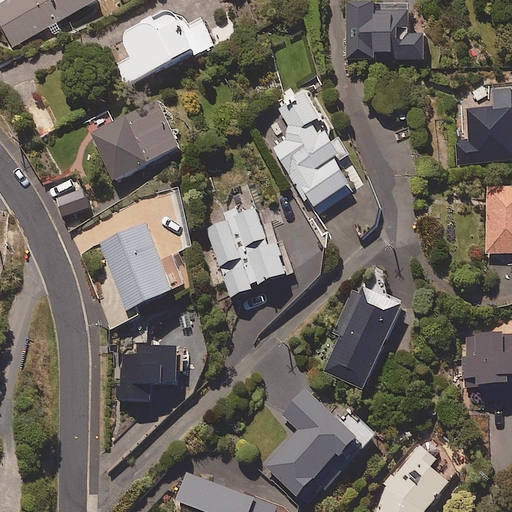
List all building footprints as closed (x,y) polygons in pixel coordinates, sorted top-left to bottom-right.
[(0,0),(0,23),(13,48),(101,1),(101,0),(0,0)] [(376,3),(348,3),(348,60),(381,60),(381,54),(399,54),(399,61),(427,61),(427,36),(412,36),(412,10),(376,10),(376,3)] [(196,51),(176,12),(124,39),(135,59),(119,67),(129,86),(196,51)] [(511,88),(496,90),(497,108),(466,109),(467,130),(457,131),(459,164),(511,160),(511,88)] [(274,148),(305,201),(312,197),(321,212),(355,192),(337,161),(349,154),(342,140),(336,143),(306,90),(279,106),(284,115),(270,123),(282,144),(274,148)] [(184,149),(161,103),(94,135),(116,181),(184,149)] [(511,187),(488,187),(487,254),(511,254),(511,187)] [(91,209),(84,190),(57,200),(64,218),(91,209)] [(295,274),(272,207),(206,229),(212,245),(202,248),(215,285),(227,280),(232,295),(295,274)] [(175,293),(148,225),(101,244),(127,311),(175,293)] [(404,307),(357,285),(334,333),(341,336),(324,372),(365,391),(404,307)] [(511,399),(511,325),(480,326),(481,334),(462,335),(464,388),(485,387),(485,400),(511,399)] [(181,350),(123,348),(122,401),(152,402),(152,385),(180,386),(181,350)] [(330,412),(307,391),(284,416),(300,431),(266,468),(300,499),(317,481),(327,490),(378,435),(340,401),(330,412)] [(429,511),(452,484),(433,470),(442,458),(423,444),(397,479),(390,474),(379,489),(384,493),(378,511),(429,511)] [(280,511),(281,511),(188,473),(176,502),(201,511),(280,511)]
